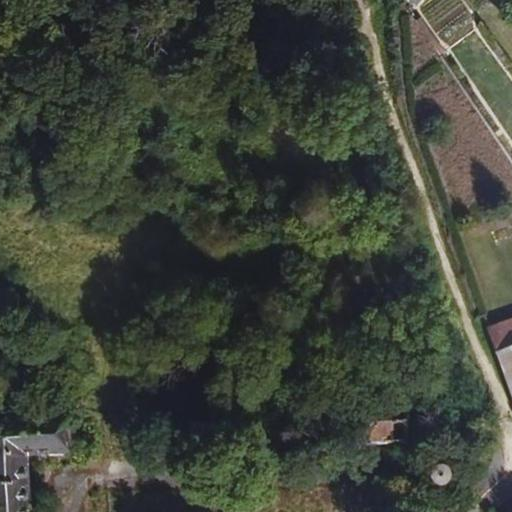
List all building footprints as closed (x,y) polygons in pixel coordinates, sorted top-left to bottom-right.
[(439,55),(445,51),(422,16),(416,21),(439,55)] [(9,220),(68,220),(68,200),(9,201),(9,220)] [(156,215),(186,217),(187,204),(157,202),(156,215)] [(212,205),(211,218),(310,220),(310,207),(212,205)] [(511,347),(511,320),(487,330),(496,354),(511,347)] [(511,350),(496,356),(511,399),(511,350)] [(69,453),(66,410),(8,414),(9,423),(0,423),(0,511),(28,511),(25,455),(69,453)] [(420,420),(356,424),(357,445),(413,442),(412,435),(421,434),(420,420)]
